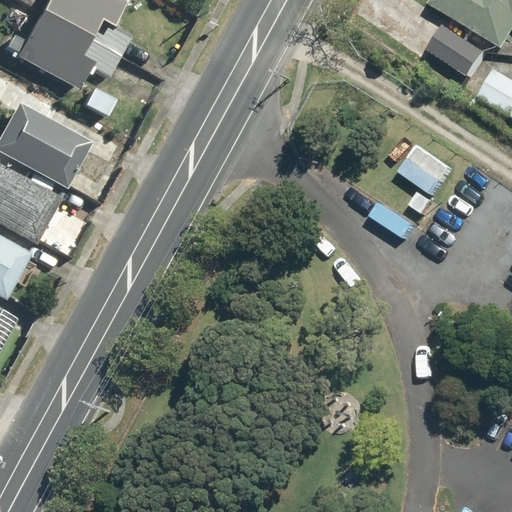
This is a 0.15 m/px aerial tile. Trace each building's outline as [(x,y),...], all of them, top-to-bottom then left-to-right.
[(120,4),(113,0),(45,0),(21,43),(6,35),(0,45),(0,52),(70,93),(84,69),(107,82),(123,53),(90,34),(93,28),(103,34),(120,4)] [(511,0),(439,0),(439,2),(511,46),(511,0)] [(511,78),(500,71),(481,103),(511,121),(511,78)] [(0,103),(12,110),(0,131),(0,160),(60,194),(87,146),(17,107),(25,93),(0,79),(0,103)] [(0,170),(0,231),(33,249),(59,203),(0,170)] [(0,303),(0,304),(25,258),(0,244),(0,303)]
